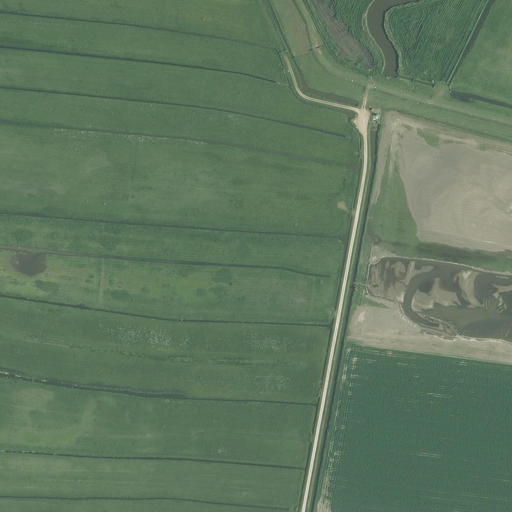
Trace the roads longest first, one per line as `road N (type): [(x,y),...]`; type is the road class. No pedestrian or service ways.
road 1 (track): [(364,111),(365,166),(303,511)]
road 2 (track): [(277,39),(304,96),(364,111),(367,89)]
